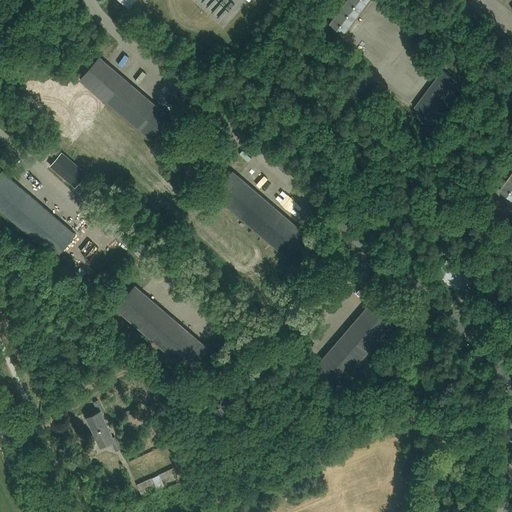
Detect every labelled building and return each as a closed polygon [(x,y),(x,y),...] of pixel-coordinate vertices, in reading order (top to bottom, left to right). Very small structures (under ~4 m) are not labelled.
[(201,0),(229,23),(234,17),(229,13),(239,0),(201,0)] [(347,0),(330,24),(344,34),(370,0),(347,0)] [(168,114),(105,61),(100,56),(90,68),(88,67),(86,69),(88,71),(81,79),(106,100),(154,142),(173,119),(168,114)] [(457,81),(442,70),(414,107),(429,117),(457,81)] [(87,173),(62,152),(51,165),(76,186),(87,173)] [(0,173),(0,207),(56,256),(76,234),(8,176),(2,171),(0,173)] [(287,256),(306,234),(233,171),(214,193),(287,256)] [(511,173),(500,191),(511,199),(511,173)] [(472,280),(448,259),(436,272),(461,294),(472,280)] [(209,348),(136,285),(116,307),(189,370),(209,348)] [(400,314),(378,295),(315,368),(337,387),(400,314)] [(101,445),(105,443),(112,440),(116,450),(120,448),(121,448),(115,436),(113,437),(108,425),(102,412),(104,411),(98,400),(94,402),(98,411),(92,414),(88,416),(92,425),(98,439),(101,445)] [(138,484),(143,495),(179,479),(174,468),(138,484)]
